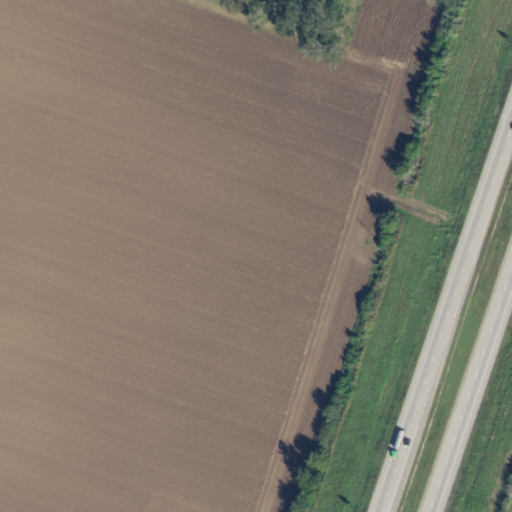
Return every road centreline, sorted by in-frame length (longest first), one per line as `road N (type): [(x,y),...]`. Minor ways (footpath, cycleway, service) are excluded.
road 1 (trunk): [(511,122),(379,511)]
road 2 (trunk): [(429,511),(511,268)]
